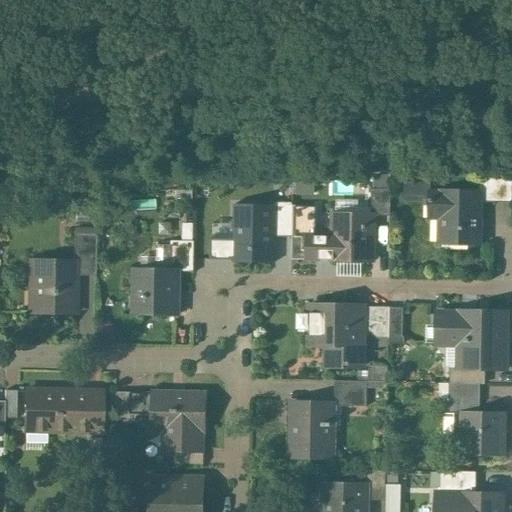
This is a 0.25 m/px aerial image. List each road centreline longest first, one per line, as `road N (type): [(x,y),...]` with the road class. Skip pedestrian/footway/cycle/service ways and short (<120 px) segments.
road 1 (track): [(0,98),(511,66)]
road 2 (residential): [(508,285),(236,282)]
road 3 (residential): [(0,355),(201,359)]
road 4 (residential): [(235,360),(234,511)]
road 5 (track): [(96,91),(125,51),(200,0)]
